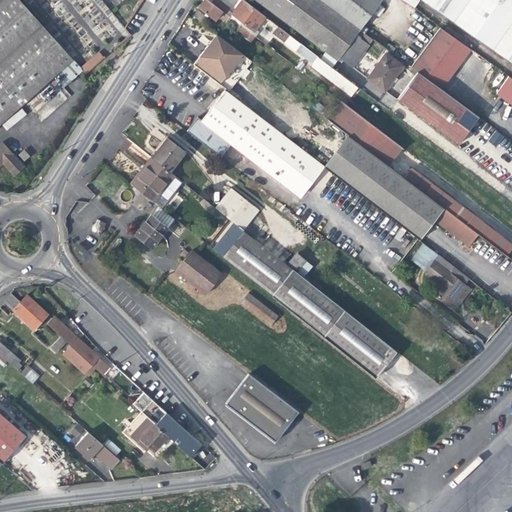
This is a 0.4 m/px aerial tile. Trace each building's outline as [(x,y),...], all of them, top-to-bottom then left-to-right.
[(72,57),(20,0),(0,0),(0,123),(60,70),(70,81),(83,70),(80,67),(72,57)] [(218,16),(225,21),(229,16),(226,13),(213,4),(207,0),(202,0),(198,7),(202,10),(215,20),(218,16)] [(219,0),(215,0),(213,4),(226,13),(230,8),(219,0)] [(252,34),(265,17),(243,0),(241,0),(237,6),(229,16),(252,34)] [(255,0),(337,60),(339,58),(355,36),(360,29),(320,0),(255,0)] [(320,0),(360,29),(364,32),(367,28),(363,25),(381,0),(320,0)] [(511,0),(417,0),(511,65),(511,0)] [(196,11),(193,16),(202,23),(206,18),(196,11)] [(252,34),(229,16),(225,21),(243,35),(242,36),(251,43),(256,36),(252,34)] [(272,32),(307,59),(313,63),(318,56),(278,26),(272,32)] [(419,73),(445,92),(472,50),(442,29),(415,70),(419,73)] [(232,46),(216,34),(204,50),(202,53),(193,64),(219,84),(227,91),(251,61),(242,54),(232,46)] [(339,58),(352,68),(369,47),(355,36),(339,58)] [(84,64),(86,67),(90,64),(92,67),(103,58),(98,52),(84,64)] [(407,67),(385,52),(366,79),(378,88),(385,93),(395,78),(398,80),(407,67)] [(287,71),(292,64),(286,59),(281,66),(287,71)] [(479,117),(445,92),(419,73),(400,100),(460,144),(471,129),(479,117)] [(511,78),(508,76),(496,93),(511,104),(511,78)] [(214,104),(200,121),(230,144),(300,197),(324,166),(224,90),(214,104)] [(344,104),(331,122),(339,128),(351,137),(389,166),(403,148),(353,110),(344,104)] [(21,109),(2,124),(7,130),(26,115),(21,109)] [(220,157),(230,144),(200,121),(196,118),(186,130),(220,157)] [(495,131),(489,141),(497,146),(503,135),(495,131)] [(159,146),(151,157),(152,158),(170,172),(185,152),(167,137),(159,146)] [(472,247),(480,236),(405,178),(399,174),(389,166),(351,137),(327,168),(343,181),(422,241),(438,221),(457,236),(457,239),(461,242),(464,241),(472,247)] [(0,142),(0,165),(2,164),(13,176),(24,165),(1,142),(0,142)] [(29,156),(23,150),(18,154),(24,161),(29,156)] [(137,174),(130,183),(148,197),(158,205),(161,208),(182,181),(170,172),(152,158),(145,166),(144,168),(138,175),(137,174)] [(507,257),(511,249),(511,245),(500,236),(412,169),(405,178),(480,236),(507,257)] [(248,170),(244,175),(273,198),(277,193),(248,170)] [(230,188),(215,207),(233,222),(243,229),(246,225),(258,210),(230,188)] [(151,248),(175,219),(161,208),(158,205),(148,218),(135,234),(151,248)] [(97,218),(96,221),(95,222),(92,223),(91,227),(91,230),(100,234),(105,222),(97,218)] [(233,222),(211,248),(235,267),(375,378),(388,362),(397,352),(296,272),(287,265),(254,238),(243,229),(233,222)] [(257,233),(246,225),(243,229),(254,238),(257,233)] [(426,271),(437,254),(421,243),(410,260),(426,271)] [(222,273),(192,249),(174,272),(204,295),(215,281),(222,273)] [(296,253),(287,265),(296,272),(305,260),(296,253)] [(449,305),(460,291),(469,279),(438,255),(426,271),(442,284),(435,294),(449,305)] [(48,314),(26,294),(22,299),(19,301),(10,293),(4,299),(3,301),(12,309),(12,310),(34,329),(48,314)] [(241,305),(270,327),(278,316),(249,294),(241,305)] [(62,354),(87,376),(94,369),(99,373),(106,365),(90,350),(64,326),(53,317),(52,318),(47,324),(70,344),(62,354)] [(0,342),(0,355),(6,361),(12,353),(3,345),(0,342)] [(6,361),(17,370),(24,363),(12,353),(6,361)] [(110,368),(106,365),(99,373),(102,376),(110,368)] [(32,369),(24,377),(32,384),(39,376),(32,369)] [(112,372),(106,379),(109,382),(116,375),(112,372)] [(285,424),(296,410),(246,372),(237,384),(223,402),(272,440),(285,424)] [(143,396),(133,406),(148,418),(168,436),(191,458),(201,448),(195,442),(143,396)] [(51,410),(54,407),(50,403),(50,402),(48,400),(44,404),(47,406),(51,410)] [(24,436),(0,415),(0,462),(7,455),(24,436)] [(160,444),(168,436),(148,418),(129,439),(150,455),(160,444)] [(66,435),(76,444),(87,431),(77,422),(66,435)] [(111,469),(119,460),(87,432),(74,447),(89,460),(94,455),(102,462),(111,469)] [(201,448),(191,458),(196,463),(198,462),(206,452),(204,450),(201,448)]
